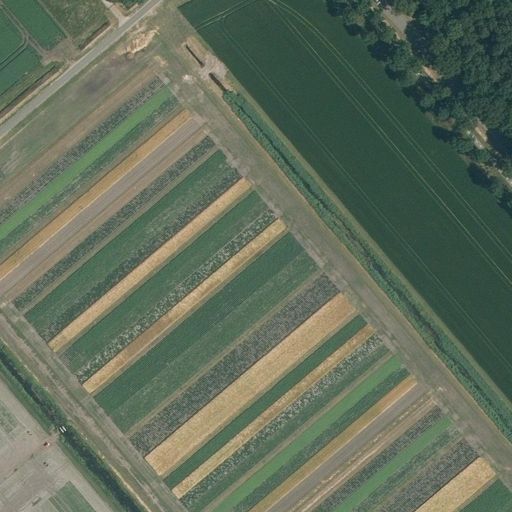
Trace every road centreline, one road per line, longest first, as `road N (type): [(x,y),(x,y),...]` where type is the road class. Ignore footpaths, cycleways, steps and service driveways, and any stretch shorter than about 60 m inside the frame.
road 1 (unclassified): [(0,134),(158,0)]
road 2 (tertiary): [(511,152),(380,0)]
